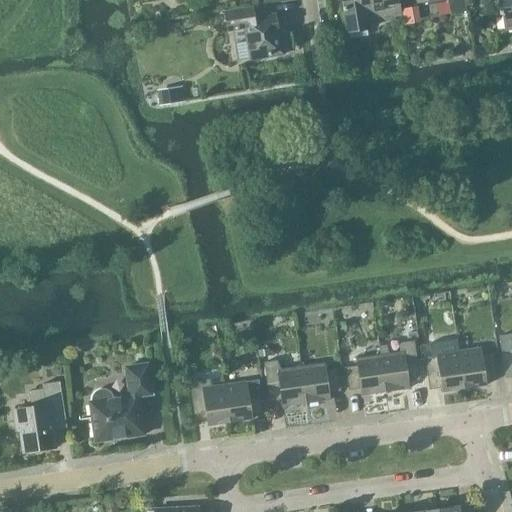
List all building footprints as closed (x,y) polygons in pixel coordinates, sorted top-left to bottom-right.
[(368,30),(366,17),(377,16),(378,23),(400,20),(396,0),(341,0),(347,34),(368,30)] [(448,0),(451,15),(466,13),(463,0),(418,0),(419,4),(443,0),(448,0)] [(511,0),(500,0),(497,1),(499,17),(500,17),(503,32),(511,30),(511,0)] [(252,8),(223,13),(225,27),(242,24),(248,61),(281,56),(275,17),(254,20),(252,8)] [(412,9),(402,10),(405,25),(414,23),(412,9)] [(163,94),(188,90),(186,75),(161,79),(163,94)] [(511,333),(499,336),(505,375),(511,373),(511,333)] [(380,355),(385,393),(409,389),(408,382),(420,380),(414,342),(401,343),(400,352),(389,354),(387,346),(379,347),(380,355)] [(464,389),(486,386),(485,378),(497,376),(494,354),(482,355),(481,349),(459,352),(464,389)] [(442,392),(464,389),(459,352),(436,355),(437,358),(425,360),(429,386),(441,384),(442,392)] [(362,396),(385,393),(380,355),(356,359),(357,366),(345,368),(349,391),(361,389),(362,396)] [(306,404),(301,367),(280,370),(277,361),(264,363),(270,402),(281,401),(282,408),(306,404)] [(301,367),(306,404),(330,401),(329,394),(341,392),(337,369),(326,371),(325,363),(301,367)] [(130,397),(115,399),(114,396),(112,394),(110,391),(107,390),(104,389),(101,389),(98,390),(96,392),(93,394),(92,397),(91,400),(91,403),(90,403),(95,443),(144,436),(141,411),(138,412),(136,398),(153,395),(148,365),(126,368),(130,397)] [(230,423),(224,386),(213,388),(210,379),(189,382),(195,420),(206,418),(208,426),(230,423)] [(224,386),(230,423),(252,420),(251,412),(263,410),(259,387),(258,381),(224,386)] [(60,382),(42,385),(42,390),(29,392),(32,409),(14,412),(17,431),(20,431),(23,453),(56,448),(51,419),(65,417),(60,382)]
